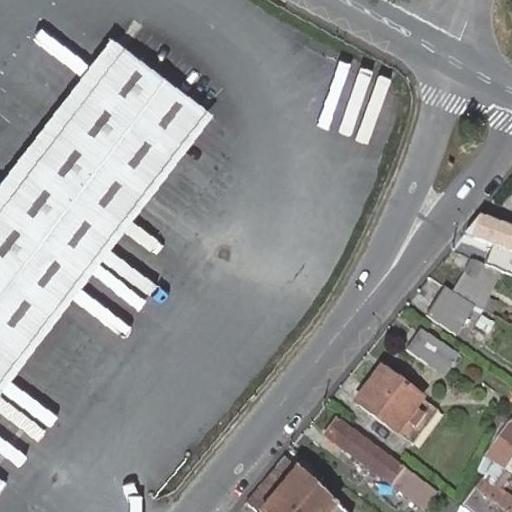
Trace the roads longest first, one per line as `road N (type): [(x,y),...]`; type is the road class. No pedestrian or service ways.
road 1 (unclassified): [(198,511),(382,286)]
road 2 (unclassified): [(452,59),(446,103),(382,286)]
road 3 (unclassified): [(382,286),(511,136)]
road 4 (tertiary): [(342,0),(452,59)]
